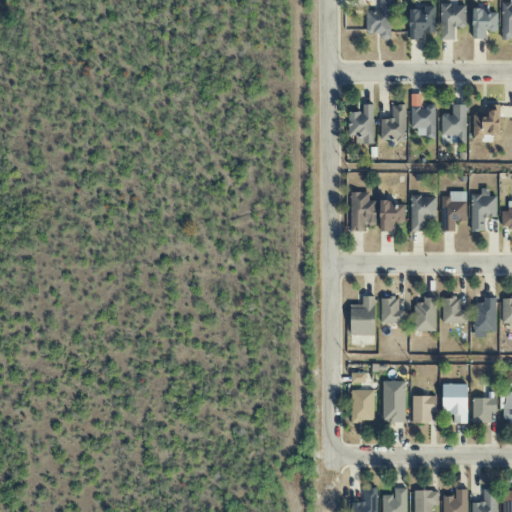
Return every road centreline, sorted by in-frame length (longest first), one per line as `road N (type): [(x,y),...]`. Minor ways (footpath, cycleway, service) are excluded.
road 1 (residential): [(329,0),(331,457)]
road 2 (residential): [(330,267),(511,266)]
road 3 (residential): [(330,75),(511,75)]
road 4 (residential): [(511,457),(331,457)]
